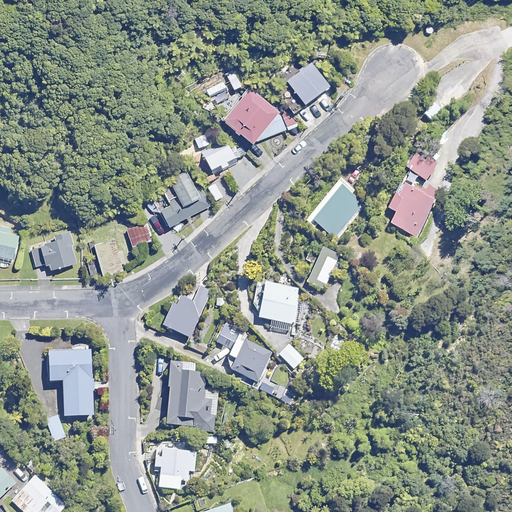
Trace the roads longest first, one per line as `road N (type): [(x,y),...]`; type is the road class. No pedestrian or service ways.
road 1 (residential): [(104,304),(167,277),(390,76)]
road 2 (residential): [(137,511),(110,428),(104,304)]
